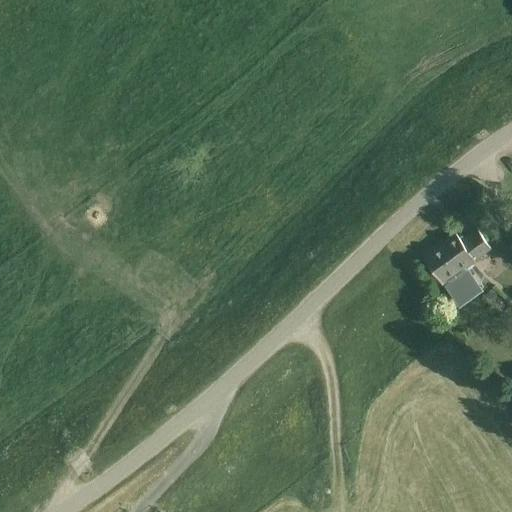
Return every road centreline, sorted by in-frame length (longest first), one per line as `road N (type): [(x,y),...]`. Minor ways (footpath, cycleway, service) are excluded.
road 1 (unclassified): [(61,511),(181,423),(404,215),(511,132)]
road 2 (track): [(296,320),(328,378),(336,458)]
